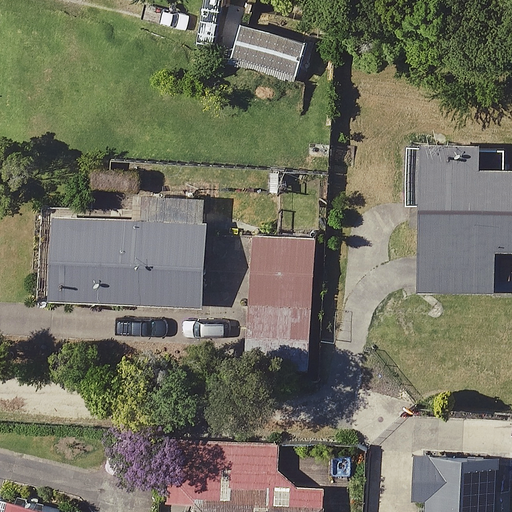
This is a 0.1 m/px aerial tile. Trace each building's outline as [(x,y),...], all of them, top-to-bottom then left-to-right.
[(228,28),(222,57),(291,71),(298,37),(241,26),(229,23),(228,28)] [(511,153),(474,152),(474,144),(417,142),(413,285),(486,287),(487,242),(511,242),(511,153)] [(196,299),(200,214),(47,207),(43,292),(196,299)] [(308,235),(250,232),(243,360),(301,363),(308,235)] [(216,437),(165,435),(163,495),(191,496),(190,511),(314,511),(316,484),(270,483),(271,439),(216,437)] [(489,511),(492,448),(402,446),(399,511),(489,511)] [(58,511),(0,501),(0,500),(0,511),(58,511)]
